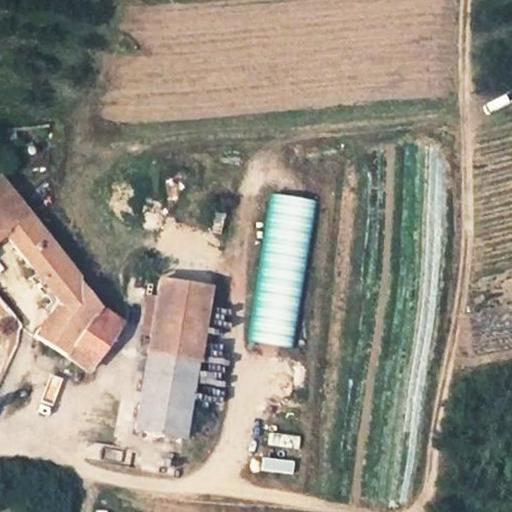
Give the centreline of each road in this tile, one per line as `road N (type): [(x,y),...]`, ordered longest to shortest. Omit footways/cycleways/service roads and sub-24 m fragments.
road 1 (track): [(406,511),(428,484),(471,245),(465,0)]
road 2 (track): [(0,447),(119,479),(214,485),(355,511)]
